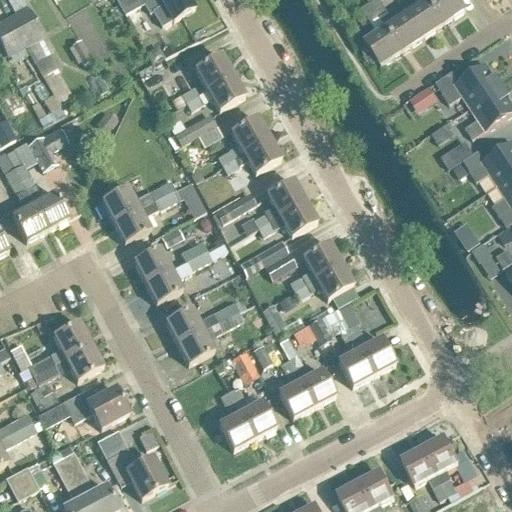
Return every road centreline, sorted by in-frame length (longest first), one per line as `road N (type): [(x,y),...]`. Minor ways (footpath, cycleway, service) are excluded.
road 1 (tertiary): [(442,389),(438,362),(231,0)]
road 2 (residential): [(213,511),(82,267),(7,304)]
road 3 (tertiary): [(228,511),(423,409),(442,389)]
road 4 (residential): [(511,31),(400,101)]
road 5 (residential): [(511,487),(442,389)]
